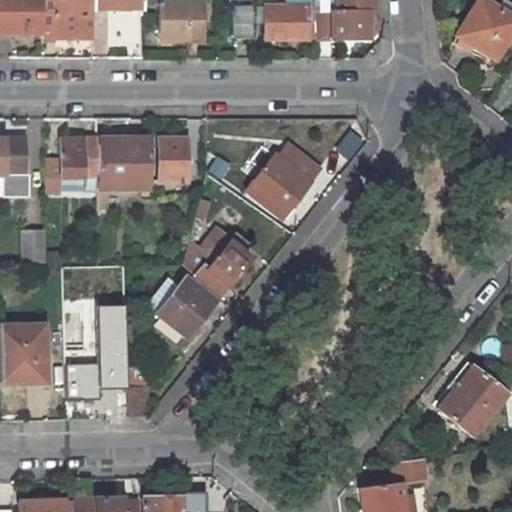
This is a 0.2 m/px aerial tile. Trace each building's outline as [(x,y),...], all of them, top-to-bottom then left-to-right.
[(40,0),(0,0),(0,33),(25,33),(25,27),(40,27),(40,0)] [(40,0),(40,27),(41,38),(91,39),(91,9),(90,9),(90,0),(40,0)] [(90,0),(90,9),(91,9),(112,9),(112,2),(141,2),(141,0),(90,0)] [(141,0),(141,2),(141,3),(157,3),(157,39),(202,38),(201,0),(141,0)] [(312,0),(285,0),(285,7),(263,7),(263,39),(314,39),(313,7),(312,0)] [(326,7),(313,7),(314,39),(366,39),(366,14),(371,14),(370,0),(334,0),(335,13),(330,13),(326,7)] [(511,18),(496,9),(482,0),(477,0),(455,36),(494,59),(511,29),(511,18)] [(511,4),(505,0),(501,0),(496,9),(511,18),(511,4)] [(234,6),(234,38),(251,38),(250,6),(234,6)] [(0,175),(23,175),(23,138),(0,138),(0,175)] [(59,159),(45,159),(45,193),(60,193),(60,177),(96,177),(96,144),(96,138),(58,139),(59,159)] [(124,144),(96,144),(96,177),(96,187),(106,188),(141,188),(141,194),(147,194),(147,188),(148,188),(148,138),(124,138),(124,144)] [(157,182),(186,182),(186,139),(157,139),(157,182)] [(245,191),(280,218),(318,170),(286,145),(276,158),(273,155),(245,191)] [(231,167),(223,161),(217,169),(225,175),(231,167)] [(106,188),(96,187),(96,208),(106,209),(106,188)] [(43,231),(21,231),(21,268),(43,268),(43,231)] [(215,299),(247,258),(241,252),(226,241),(214,231),(198,251),(187,239),(180,264),(192,277),(215,299)] [(233,233),(226,241),(241,252),(247,244),(233,233)] [(144,306),(155,314),(177,286),(166,278),(144,306)] [(213,302),(183,279),(177,286),(155,314),(185,337),(213,302)] [(42,326),(0,327),(0,382),(43,381),(42,326)] [(108,363),(108,369),(73,370),(74,400),(110,399),(110,398),(125,398),(125,387),(124,363),(108,363)] [(432,405),(437,409),(470,366),(466,363),(432,405)] [(437,409),(472,436),(502,398),(505,400),(509,426),(511,425),(511,431),(511,390),(505,394),(470,366),(437,409)] [(142,385),(141,369),(125,370),(126,386),(142,385)] [(125,387),(125,398),(126,417),(146,416),(145,386),(125,387)] [(400,483),(425,480),(422,459),(392,463),(395,483),(358,488),(361,508),(359,510),(359,511),(404,511),(402,497),(400,483)] [(412,496),(402,497),(404,511),(409,511),(414,511),(412,496)] [(180,511),(181,498),(142,498),(141,511),(180,511)] [(180,511),(189,511),(189,498),(181,498),(180,511)] [(123,499),(71,500),(71,501),(71,511),(137,511),(137,501),(123,501),(123,499)] [(62,500),(17,501),(17,511),(71,511),(71,501),(62,501),(62,500)]
